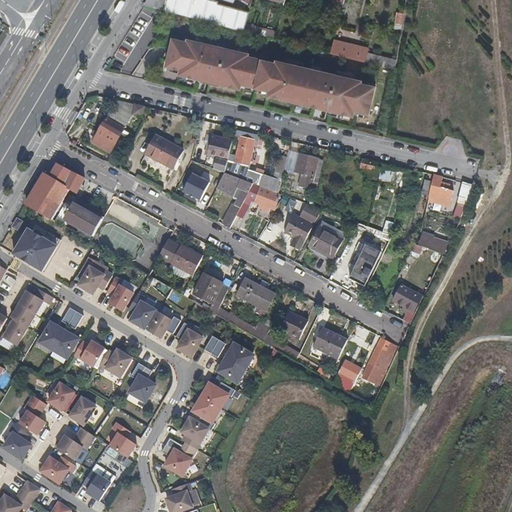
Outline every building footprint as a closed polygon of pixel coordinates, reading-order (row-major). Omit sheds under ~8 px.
[(164,11),(166,0),(148,0),(144,7),(164,12),(164,11)] [(249,10),(208,0),(166,0),(164,11),(243,31),(249,10)] [(188,42),(173,38),(167,67),(180,70),(179,76),(244,91),(245,85),(270,91),(270,96),(356,116),(357,112),(372,116),(379,87),(365,84),(366,80),(278,59),(277,62),(251,56),(251,53),(189,39),(188,42)] [(368,51),(369,49),(334,41),(330,54),(365,63),(368,51)] [(397,71),(399,59),(368,51),(365,63),(397,71)] [(132,117),(135,104),(116,100),(110,110),(106,118),(125,128),(133,117),(132,117)] [(148,107),(137,105),(135,115),(145,118),(148,107)] [(102,116),(106,118),(110,110),(106,109),(102,116)] [(111,152),(125,128),(106,118),(93,142),(111,152)] [(231,152),(236,132),(216,127),(211,147),(231,152)] [(280,192),(288,157),(280,155),(275,176),(248,168),(254,143),(259,144),(262,136),(238,130),(237,136),(241,137),(235,164),(228,163),(227,171),(255,182),(280,192)] [(147,157),(174,171),(183,152),(155,140),(147,157)] [(313,188),(320,156),(302,152),(298,170),(304,171),(302,185),(313,188)] [(318,189),(325,157),(320,156),(313,188),(314,188),(318,189)] [(382,163),(365,160),(363,168),(380,171),(382,163)] [(52,218),(69,188),(78,193),(86,178),(60,165),(57,165),(49,178),(44,175),(27,204),(52,218)] [(250,192),(255,182),(227,171),(221,182),(218,188),(237,198),(235,202),(243,206),(247,199),(250,192)] [(208,190),(214,178),(201,172),(195,183),(208,190)] [(434,181),(430,196),(454,202),(457,189),(453,189),(454,185),(444,182),(445,176),(436,174),(434,181)] [(218,188),(221,182),(214,178),(208,190),(215,194),(218,188)] [(424,195),(430,196),(434,181),(427,180),(424,195)] [(469,199),(476,184),(465,181),(461,197),(469,199)] [(276,208),(283,193),(280,192),(255,182),(250,192),(258,195),(259,196),(258,199),(264,202),(262,205),(269,209),(272,206),(276,208)] [(254,202),(258,195),(250,192),(247,199),(254,202)] [(64,220),(72,204),(75,206),(76,204),(77,203),(69,198),(57,221),(61,224),(64,220)] [(247,215),(254,202),(247,199),(243,206),(240,211),(247,215)] [(290,199),(285,210),(292,213),(297,202),(290,199)] [(240,211),(243,206),(235,202),(224,222),(233,226),(240,211)] [(94,237),(103,221),(75,206),(72,204),(64,220),(94,237)] [(102,218),(76,204),(75,206),(103,221),(102,218)] [(317,220),(323,208),(319,207),(313,218),(317,220)] [(303,249),(316,223),(296,213),(287,230),(298,236),(294,244),(303,249)] [(348,231),(324,219),(309,248),(334,260),(348,231)] [(363,238),(375,243),(380,231),(368,226),(363,238)] [(40,238),(24,230),(11,254),(40,270),(57,240),(43,232),(40,238)] [(447,245),(439,243),(439,240),(425,236),(425,232),(422,231),(419,245),(423,247),(443,255),(447,245)] [(204,256),(183,245),(169,238),(164,248),(160,256),(194,274),(204,256)] [(348,246),(341,259),(347,262),(354,249),(348,246)] [(334,260),(309,248),(307,253),(332,264),(334,260)] [(359,277),(372,254),(369,252),(356,275),(359,277)] [(366,284),(380,258),(372,254),(359,277),(358,279),(366,284)] [(221,308),(231,287),(223,283),(227,274),(210,265),(196,293),(213,302),(210,308),(218,312),(221,308)] [(102,276),(89,269),(79,287),(92,294),(96,286),(104,290),(111,276),(104,272),(102,276)] [(265,286),(249,278),(238,299),(249,305),(251,300),(271,311),(280,294),(272,290),(265,286)] [(121,283),(115,279),(107,292),(113,296),(108,304),(122,313),(133,294),(119,286),(121,283)] [(267,281),(265,286),(272,290),(274,285),(267,281)] [(407,310),(404,316),(412,320),(417,309),(413,307),(415,303),(412,301),(416,291),(403,285),(396,299),(405,303),(403,308),(407,310)] [(34,296),(26,291),(10,318),(13,320),(2,338),(15,346),(42,301),(48,304),(51,298),(38,290),(34,296)] [(143,300),(137,296),(128,309),(135,313),(130,322),(143,330),(154,312),(141,303),(143,300)] [(67,326),(76,312),(69,308),(61,322),(67,326)] [(255,326),(221,308),(218,312),(264,338),(267,332),(270,327),(258,320),(255,326)] [(310,318),(291,308),(282,325),(301,335),(310,318)] [(82,316),(76,312),(67,326),(74,330),(82,316)] [(170,321),(158,314),(148,331),(160,339),(165,331),(172,335),(180,321),(173,317),(170,321)] [(315,320),(310,318),(301,335),(305,338),(315,320)] [(190,328),(184,324),(175,337),(182,341),(177,350),(190,358),(201,339),(188,331),(190,328)] [(64,333),(50,325),(39,343),(53,351),(54,350),(64,333)] [(316,343),(340,355),(349,337),(325,325),(316,343)] [(77,340),(64,332),(64,333),(54,350),(67,359),(77,340)] [(280,340),(267,332),(264,338),(277,346),(280,340)] [(225,344),(212,336),(204,349),(217,356),(225,344)] [(256,353),(233,340),(216,370),(238,383),(256,353)] [(300,351),(280,340),(277,346),(297,357),(300,351)] [(88,347),(81,343),(73,357),(93,369),(104,350),(91,342),(88,347)] [(389,369),(401,345),(396,343),(393,350),(385,367),(389,369)] [(385,367),(393,350),(385,346),(377,363),(385,367)] [(114,356),(107,352),(99,366),(119,378),(130,359),(117,351),(114,356)] [(364,366),(349,357),(343,369),(359,377),(364,366)] [(157,383),(138,372),(126,392),(145,403),(157,383)] [(231,393),(208,380),(190,410),(213,424),(231,393)] [(74,391),(59,381),(46,401),(61,411),(74,391)] [(96,406),(80,395),(68,415),(84,425),(96,406)] [(45,405),(32,397),(25,408),(28,410),(37,416),(45,405)] [(37,416),(28,410),(18,423),(36,435),(45,421),(37,416)] [(210,427),(189,415),(179,432),(200,444),(210,427)] [(81,428),(73,440),(82,446),(87,449),(94,437),(81,428)] [(31,443),(13,431),(2,446),(21,458),(31,443)] [(136,443),(117,431),(108,444),(127,456),(136,443)] [(73,440),(65,435),(56,448),(73,460),(82,446),(73,440)] [(193,458),(173,447),(163,465),(182,477),(193,458)] [(69,468),(51,456),(40,471),(59,484),(69,468)] [(111,483),(97,474),(85,492),(99,501),(111,483)] [(14,502),(5,496),(0,502),(0,511),(17,511),(21,507),(25,510),(38,490),(28,483),(14,502)] [(187,489),(164,497),(169,511),(179,511),(193,507),(187,489)]
